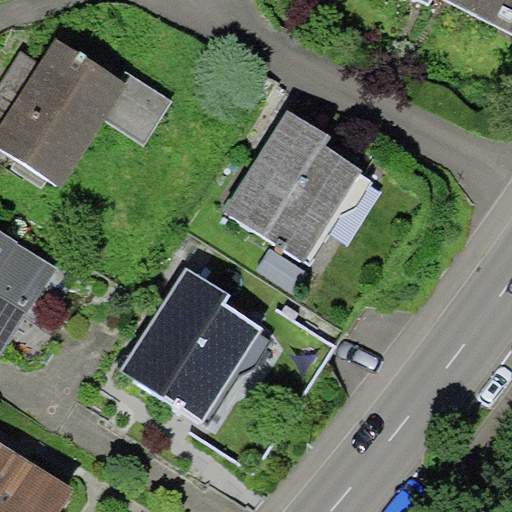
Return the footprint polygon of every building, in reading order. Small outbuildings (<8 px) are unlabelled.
[(511,0),(414,0),(511,41),(511,0)] [(55,38),(0,121),(0,152),(59,189),(108,122),(143,145),(172,99),(135,77),(128,84),(55,38)] [(288,124),(219,213),(300,275),(361,173),(288,124)] [(0,231),(0,356),(58,266),(0,231)] [(115,372),(202,431),(265,324),(178,263),(115,372)] [(0,511),(58,511),(72,491),(0,444),(0,511)]
